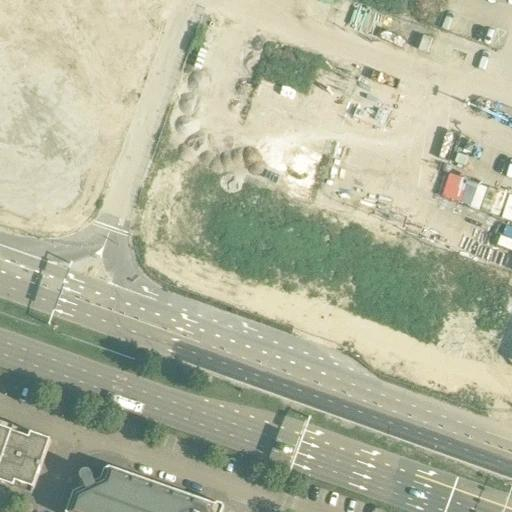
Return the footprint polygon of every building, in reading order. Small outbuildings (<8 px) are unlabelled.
[(0,127),(0,194),(74,221),(96,162),(153,0),(85,0),(36,140),(0,127)] [(423,37),(418,51),(427,54),(432,40),(423,37)] [(224,235),(217,258),(329,292),(326,303),(373,317),(374,313),(487,347),(492,331),(504,334),(508,322),(497,319),(505,294),(233,211),(229,223),(219,220),(215,232),(224,235)] [(29,439),(1,429),(0,432),(0,483),(13,488),(15,484),(33,490),(50,441),(30,435),(29,439)] [(214,505),(108,468),(103,470),(100,479),(95,484),(93,480),(94,478),(93,475),(90,473),(86,473),(82,475),(81,477),(81,481),(82,483),(84,485),(86,488),(73,494),(66,511),(223,511),(225,509),(223,506),(217,504),(214,505)]
